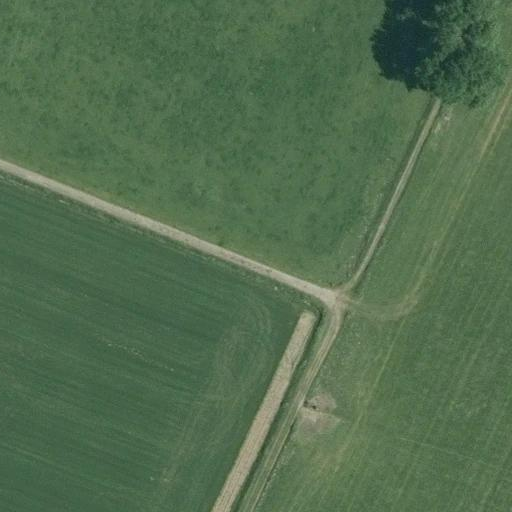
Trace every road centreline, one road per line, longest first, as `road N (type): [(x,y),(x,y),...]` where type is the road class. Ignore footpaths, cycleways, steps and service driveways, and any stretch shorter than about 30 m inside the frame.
road 1 (track): [(336,315),(486,0)]
road 2 (track): [(247,511),(336,315)]
